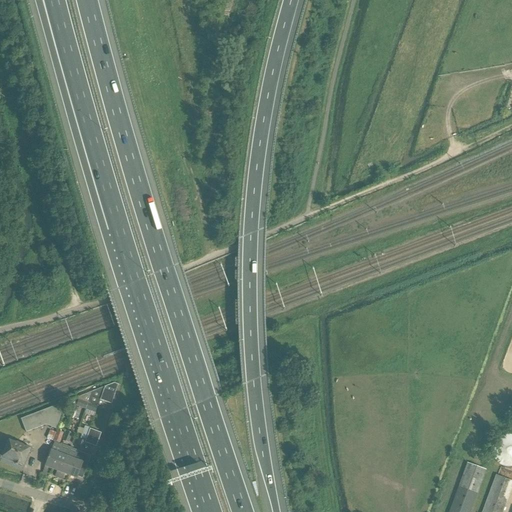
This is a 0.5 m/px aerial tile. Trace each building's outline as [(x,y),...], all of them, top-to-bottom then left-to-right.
[(105,387),(100,400),(111,404),(118,385),(114,383),(105,387)] [(71,400),(69,405),(75,407),(76,405),(85,409),(95,412),(97,407),(98,407),(100,400),(105,387),(104,387),(71,400)] [(65,406),(60,404),(21,419),(26,432),(45,425),(57,429),(65,406)] [(101,433),(90,429),(85,443),(96,447),(101,433)] [(48,467),(53,469),(62,445),(58,443),(58,442),(59,442),(63,433),(58,431),(53,442),(54,442),(53,444),(43,472),(41,476),(45,477),(47,470),(48,467)] [(63,440),(68,442),(71,434),(66,432),(63,440)] [(503,466),(505,466),(506,467),(508,467),(509,467),(511,467),(511,466),(511,434),(511,435),(510,435),(508,434),(507,435),(505,435),(503,435),(502,436),(500,436),(499,437),(498,438),(497,439),(496,440),(495,442),(494,443),(493,444),(493,446),(492,447),(492,449),(492,451),(492,452),(492,453),(493,455),(493,456),(494,458),(494,459),(495,460),(496,462),(498,463),(499,464),(500,465),(502,465),(503,466)] [(14,462),(19,464),(22,465),(22,464),(23,465),(29,448),(9,440),(3,457),(14,461),(14,462)] [(55,477),(58,478),(70,448),(62,445),(53,469),(58,471),(57,474),(56,473),(55,477)] [(70,448),(58,478),(62,480),(64,476),(63,476),(64,473),(68,475),(74,459),(75,460),(78,451),(70,448)] [(74,459),(68,475),(77,478),(77,477),(82,479),(91,456),(78,451),(75,460),(74,459)] [(467,463),(458,487),(448,511),(470,511),(486,470),(467,463)] [(511,480),(495,475),(481,511),(503,511),(511,488),(511,480)]
